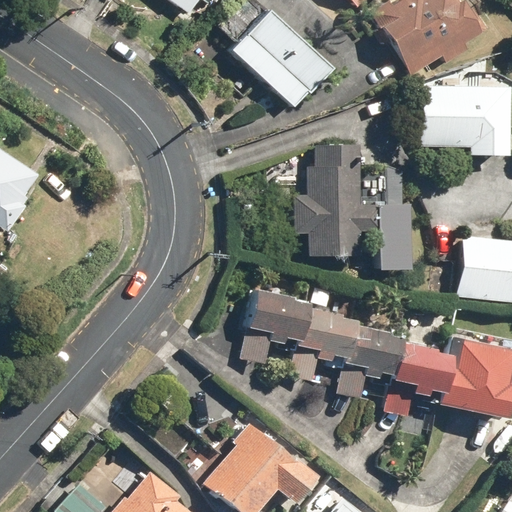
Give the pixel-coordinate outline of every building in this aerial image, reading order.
[(170,0),(187,12),(196,0),(170,0)] [(457,39),(479,24),(462,0),(383,0),(369,11),(410,69),(443,46),(448,54),(461,45),(457,39)] [(333,63),(268,6),(231,47),(296,104),(333,63)] [(467,153),(505,156),(507,126),(511,126),(511,85),(425,81),(421,142),(468,145),(467,153)] [(374,189),(359,189),(361,142),(309,141),(308,191),(297,191),(295,228),(307,228),(306,251),(357,253),(358,226),(373,226),(374,189)] [(0,145),(0,223),(7,228),(39,183),(32,178),(37,171),(0,145)] [(415,201),(381,199),(377,262),(410,264),(415,201)] [(511,235),(511,238),(461,234),(457,294),(511,297),(511,235)] [(414,392),(437,399),(510,414),(511,403),(511,373),(510,373),(511,362),(511,344),(460,334),(457,350),(255,286),(234,353),(264,363),(269,346),(290,352),(284,369),(313,378),(317,365),(335,371),(330,387),(361,397),(368,377),(392,385),(384,407),(407,415),(414,392)] [(203,480),(244,511),(253,511),(275,485),(295,500),(319,468),(252,417),(203,480)] [(197,511),(149,468),(144,474),(143,473),(142,472),(141,471),(140,470),(139,469),(138,469),(136,468),(135,468),(134,468),(132,468),(131,468),(130,468),(128,468),(127,469),(126,470),(125,470),(124,471),(123,472),(122,473),(121,475),(121,476),(120,477),(120,478),(120,480),(120,481),(120,482),(121,484),(121,485),(122,486),(122,487),(123,488),(124,489),(125,490),(126,491),(127,492),(109,511),(197,511)] [(54,509),(57,511),(97,511),(104,505),(77,482),(54,509)] [(364,511),(342,493),(325,511),(364,511)] [(511,511),(511,495),(500,511),(511,511)]
